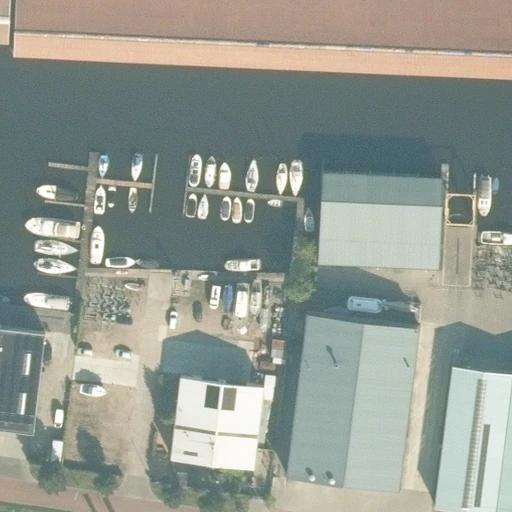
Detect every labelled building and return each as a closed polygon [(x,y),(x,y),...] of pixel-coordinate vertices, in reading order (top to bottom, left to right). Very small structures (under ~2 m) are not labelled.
[(0,0),(0,40),(8,41),(9,0),(0,0)] [(511,0),(14,0),(13,53),(511,75),(511,0)] [(318,238),(318,263),(437,268),(441,176),(322,171),(318,238)] [(417,326),(306,312),(286,473),(396,487),(417,326)] [(0,427),(32,432),(44,331),(0,326),(0,427)] [(490,511),(504,511),(511,450),(511,372),(451,364),(434,505),(490,511)] [(262,385),(180,375),(170,457),(252,467),(262,385)]
